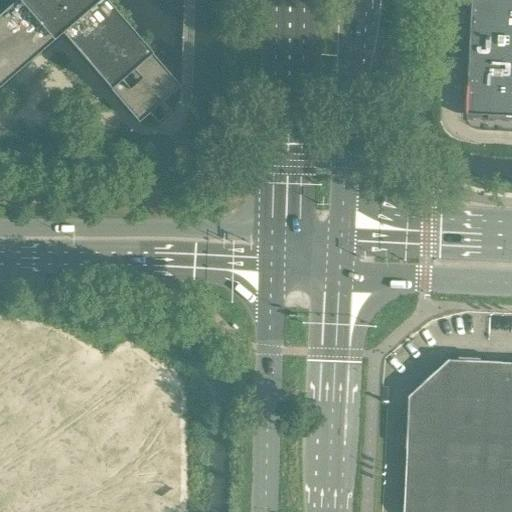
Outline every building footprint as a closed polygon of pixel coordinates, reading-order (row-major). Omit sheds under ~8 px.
[(16,0),(17,1),(0,15),(0,86),(55,39),(61,34),(107,87),(138,123),(148,114),(156,123),(157,123),(169,112),(169,111),(161,103),(179,88),(148,52),(103,0),(16,0)] [(467,57),(465,115),(511,117),(511,0),(465,0),(465,11),(466,11),(466,10),(469,10),(468,47),(463,47),(462,59),(463,59),(463,57),(467,57)] [(113,359),(0,355),(0,379),(112,383),(113,359)] [(511,511),(511,364),(448,361),(408,398),(402,511),(511,511)] [(105,407),(0,403),(0,415),(105,419),(105,407)]
